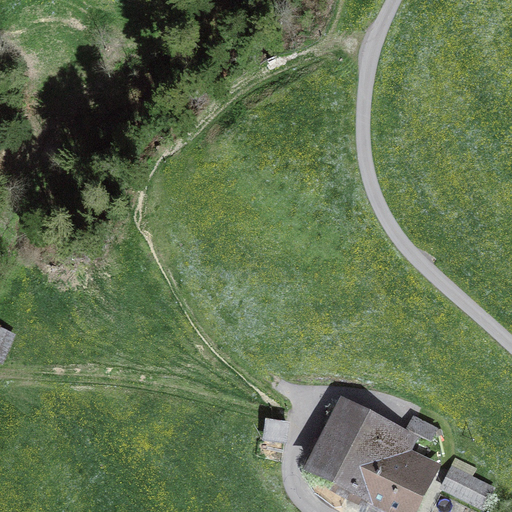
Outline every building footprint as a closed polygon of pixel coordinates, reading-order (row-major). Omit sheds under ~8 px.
[(0,360),(2,361),(13,334),(0,328),(0,360)] [(414,442),(358,413),(341,411),(311,470),(394,511),(410,511),(433,467),(408,454),(414,442)] [(415,419),(409,431),(429,442),(435,430),(415,419)] [(287,426),(267,424),(266,439),(286,441),(287,426)] [(452,470),(443,488),(483,509),(493,491),(452,470)]
